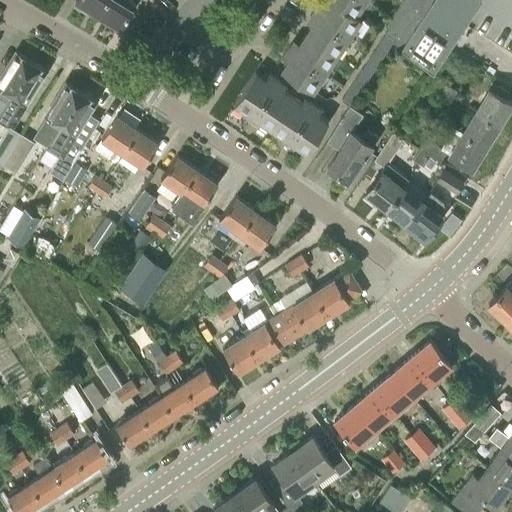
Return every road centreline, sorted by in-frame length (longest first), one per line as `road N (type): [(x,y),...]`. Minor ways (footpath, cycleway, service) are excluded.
road 1 (secondary): [(422,296),(127,511)]
road 2 (residential): [(422,296),(138,85)]
road 3 (residential): [(138,85),(0,2)]
road 4 (secondary): [(511,189),(482,240),(422,296)]
road 5 (residential): [(511,378),(422,296)]
